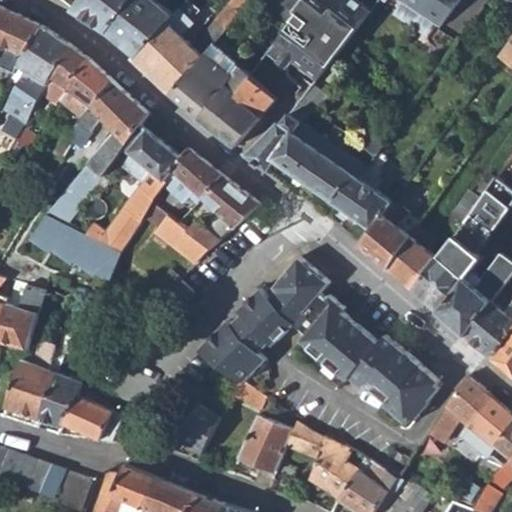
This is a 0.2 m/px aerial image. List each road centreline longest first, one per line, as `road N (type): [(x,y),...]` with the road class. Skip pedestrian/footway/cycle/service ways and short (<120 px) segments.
road 1 (residential): [(511,388),(208,141),(117,56),(34,0)]
road 2 (residential): [(285,511),(140,453),(86,462),(0,434)]
